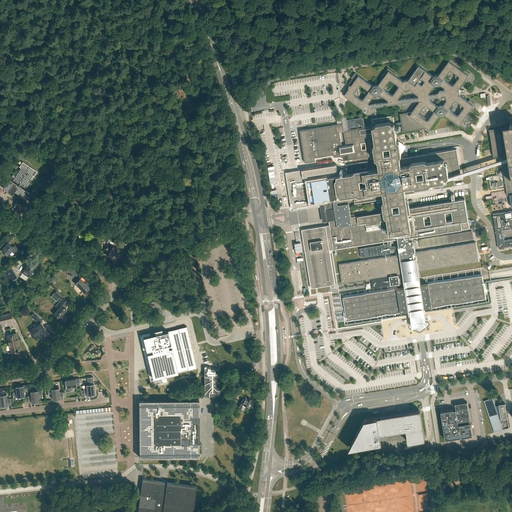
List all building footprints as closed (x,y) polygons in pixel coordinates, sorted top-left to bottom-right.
[(347,90),(344,95),(349,98),(348,99),(360,108),(361,107),(364,109),(364,108),(365,109),(364,111),(366,113),(367,113),(368,114),(370,114),(371,113),(372,113),(374,111),(374,113),(374,115),(375,118),(377,118),(376,110),(372,107),(373,107),(419,100),(419,102),(412,112),(400,114),(401,122),(394,123),(394,125),(401,124),(402,132),(424,129),(426,128),(430,127),(439,115),(440,115),(444,115),(444,114),(466,130),(470,126),(471,123),(473,122),(466,117),(465,116),(470,110),(471,112),(474,109),(475,107),(476,106),(476,105),(475,104),(475,103),(469,99),(468,101),(461,96),(459,95),(459,94),(459,90),(458,90),(459,88),(465,80),(467,82),(467,81),(470,77),(471,76),(471,75),(470,74),(470,73),(467,71),(465,69),(464,70),(463,71),(457,67),(459,64),(456,62),(455,62),(454,62),(454,61),(450,58),(438,75),(433,76),(419,65),(408,80),(403,80),(403,81),(396,75),(397,74),(388,68),(382,76),(383,77),(378,85),(377,85),(373,85),(373,86),(355,72),(351,78),(352,79),(352,80),(351,80),(348,83),(351,85),(347,90)] [(347,155),(348,160),(370,156),(377,155),(379,169),(372,170),(360,172),(360,171),(358,163),(346,164),(348,173),(348,174),(338,175),(338,174),(337,170),(336,164),(291,171),(285,172),(291,208),(291,209),(312,205),(312,204),(318,203),(319,206),(320,206),(319,201),(321,200),(322,205),(324,204),(325,204),(326,210),(334,209),(336,219),(329,220),(329,224),(329,225),(301,229),(311,288),(315,288),(317,287),(335,284),(330,250),(333,250),(348,247),(397,239),(398,245),(397,245),(390,247),(389,243),(381,245),(360,248),(361,257),(382,254),(391,253),(391,250),(397,249),(398,248),(400,256),(399,256),(399,254),(389,256),(386,256),(339,264),(340,273),(340,274),(342,283),(367,279),(371,279),(373,287),(403,283),(402,279),(403,279),(405,287),(343,297),(346,320),(408,310),(409,315),(415,314),(415,315),(416,315),(417,315),(418,315),(419,315),(419,314),(425,313),(425,312),(424,308),(486,298),(482,275),(420,285),(419,277),(418,274),(418,270),(419,269),(419,271),(479,261),(477,253),(477,251),(476,242),(416,252),(416,253),(415,253),(414,243),(413,243),(412,237),(469,228),(468,220),(467,218),(466,209),(464,199),(455,200),(452,201),(407,208),(405,194),(408,194),(420,192),(419,185),(429,183),(454,179),(461,178),(461,175),(460,172),(458,156),(457,154),(456,149),(452,150),(446,151),(408,157),(400,158),(396,136),(394,125),(394,123),(393,115),(377,118),(375,118),(373,118),(371,119),(372,126),(364,127),(364,125),(363,117),(345,120),(347,128),(348,128),(348,130),(345,130),(344,130),(344,129),(343,123),(307,129),(300,130),(305,162),(315,161),(315,158),(324,156),(333,155),(333,156),(335,157),(344,155),(347,155)] [(511,123),(503,125),(503,127),(503,128),(503,127),(489,129),(490,135),(492,149),(493,157),(507,155),(507,154),(508,154),(509,160),(501,161),(507,195),(509,195),(511,207),(511,206),(511,123)] [(30,179),(32,175),(34,176),(37,171),(22,162),(19,167),(21,168),(13,180),(17,183),(16,185),(8,179),(6,181),(7,182),(3,189),(12,194),(14,191),(16,193),(27,200),(31,194),(18,186),(20,184),(24,187),(30,179)] [(203,209),(211,206),(207,198),(199,201),(203,209)] [(511,210),(508,211),(508,212),(501,213),(493,214),(498,248),(511,245),(511,238),(502,241),(501,231),(511,228),(511,210)] [(117,243),(121,237),(115,233),(111,239),(117,243)] [(14,246),(13,247),(8,243),(11,239),(9,237),(0,247),(0,249),(3,252),(5,253),(7,255),(11,250),(17,256),(21,251),(14,246)] [(117,260),(122,252),(116,248),(112,245),(114,242),(109,238),(106,243),(108,244),(103,251),(111,256),(117,260)] [(37,262),(31,258),(30,261),(29,261),(29,262),(22,272),(28,276),(37,262)] [(76,276),(80,270),(71,264),(67,271),(70,273),(71,272),(76,276)] [(18,277),(11,266),(2,271),(9,282),(18,277)] [(79,279),(78,277),(75,279),(77,281),(75,283),(84,293),(89,288),(89,287),(85,283),(84,284),(80,279),(80,278),(79,279)] [(55,306),(58,309),(54,314),(59,318),(59,317),(62,320),(65,316),(62,314),(66,309),(63,307),(67,302),(62,298),(55,306)] [(0,323),(13,320),(11,313),(0,315),(0,323)] [(41,326),(40,324),(37,326),(39,328),(37,329),(36,327),(31,330),(35,335),(39,333),(43,339),(48,335),(42,326),(43,326),(42,326),(41,326)] [(166,375),(196,368),(186,326),(162,332),(162,329),(151,332),(148,332),(139,335),(140,337),(146,364),(149,363),(153,378),(161,376),(162,380),(164,380),(167,379),(166,375)] [(20,350),(16,333),(6,336),(7,339),(6,339),(7,343),(8,343),(10,352),(20,350)] [(204,396),(214,396),(219,396),(219,384),(219,369),(204,369),(204,396)] [(84,396),(88,395),(95,395),(93,377),(87,377),(88,384),(86,384),(87,389),(83,389),(84,396)] [(66,391),(71,391),(71,387),(77,386),(76,385),(80,385),(79,378),(65,380),(66,391)] [(13,398),(24,396),(24,392),(27,391),(26,385),(15,386),(16,392),(12,392),(13,398)] [(59,392),(59,388),(47,389),(48,395),(52,394),(53,400),(63,398),(62,392),(59,392)] [(28,403),(39,401),(38,396),(42,395),(41,390),(30,391),(31,396),(28,396),(28,403)] [(7,399),(6,394),(0,394),(0,405),(0,406),(11,405),(10,398),(7,399)] [(251,399),(247,397),(244,395),(240,402),(238,401),(236,405),(240,407),(242,403),(249,408),(251,404),(249,403),(251,399)] [(495,406),(493,398),(483,401),(484,401),(485,401),(495,431),(494,432),(509,427),(505,403),(499,404),(499,405),(495,406)] [(198,443),(198,400),(199,400),(199,399),(139,400),(140,456),(139,456),(139,457),(199,457),(199,456),(198,456),(198,453),(201,453),(201,443),(198,443)] [(470,422),(467,402),(455,404),(455,409),(453,410),(453,409),(441,411),(445,439),(472,435),(471,424),(470,425),(470,422)] [(364,419),(349,448),(374,444),(382,443),(380,435),(384,435),(383,433),(406,429),(408,442),(425,439),(420,410),(375,417),(364,419)] [(77,448),(79,465),(115,462),(113,445),(77,448)] [(142,478),(137,511),(192,511),(196,486),(142,478)] [(446,511),(476,511),(502,509),(501,500),(446,506),(446,511)]
